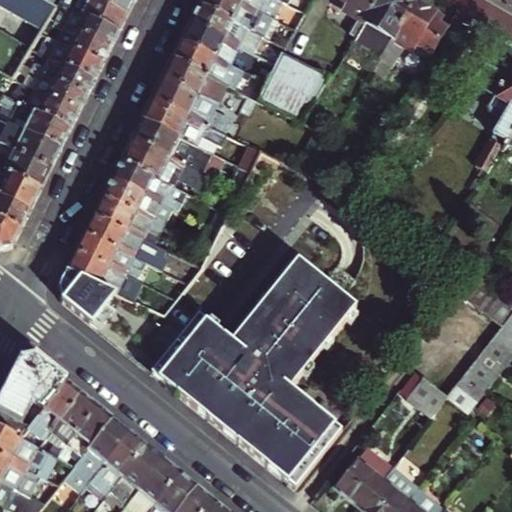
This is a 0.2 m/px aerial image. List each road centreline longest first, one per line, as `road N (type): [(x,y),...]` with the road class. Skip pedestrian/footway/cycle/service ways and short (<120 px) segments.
road 1 (residential): [(170,0),(18,305)]
road 2 (residential): [(274,511),(18,305)]
